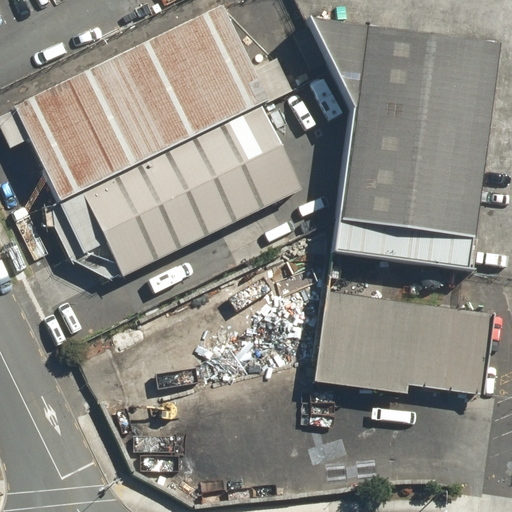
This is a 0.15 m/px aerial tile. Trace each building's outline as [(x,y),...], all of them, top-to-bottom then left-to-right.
[(81,197),(255,112),(261,109),(211,7),(8,107),(58,208),(81,197)] [(492,50),(302,23),(348,113),(331,253),(462,271),(492,50)] [(255,112),(81,197),(121,278),(295,192),(255,112)] [(488,312),(321,290),(309,377),(477,399),(488,312)] [(353,416),(318,413),(316,438),(351,440),(353,416)]
